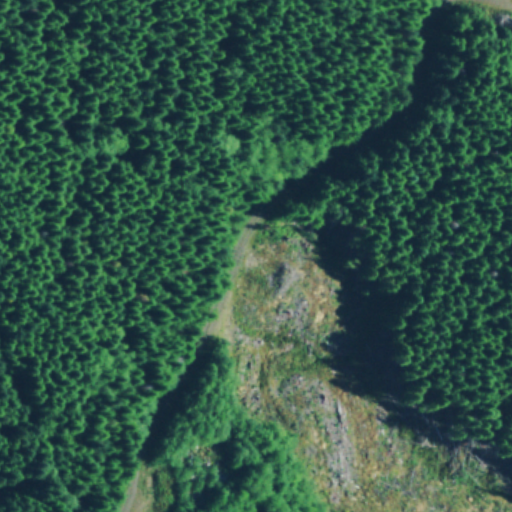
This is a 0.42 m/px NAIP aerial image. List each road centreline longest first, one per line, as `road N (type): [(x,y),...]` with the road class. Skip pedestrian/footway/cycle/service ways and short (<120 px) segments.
road 1 (track): [(136,457),(187,413),(234,321),(234,282),(255,217),(401,109),(429,13),(446,0)]
road 2 (track): [(0,431),(41,424),(0,332)]
